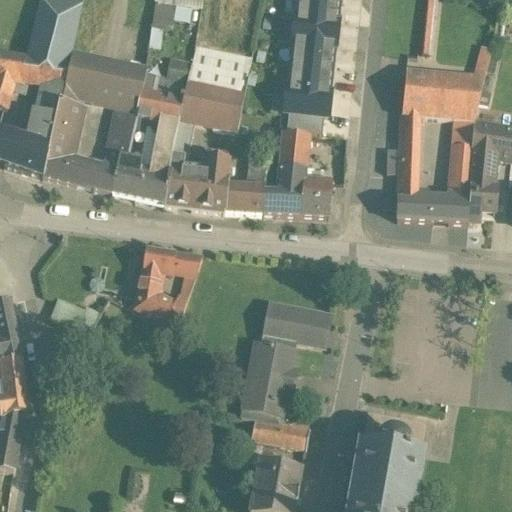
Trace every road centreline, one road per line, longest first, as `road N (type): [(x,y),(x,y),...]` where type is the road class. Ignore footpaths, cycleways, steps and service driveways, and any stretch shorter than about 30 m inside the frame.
road 1 (residential): [(25,511),(42,407),(18,214)]
road 2 (residential): [(379,0),(351,260)]
road 3 (residential): [(319,511),(363,261)]
road 4 (residential): [(18,214),(217,249)]
road 5 (residential): [(511,276),(363,261)]
road 6 (residential): [(351,260),(217,249)]
